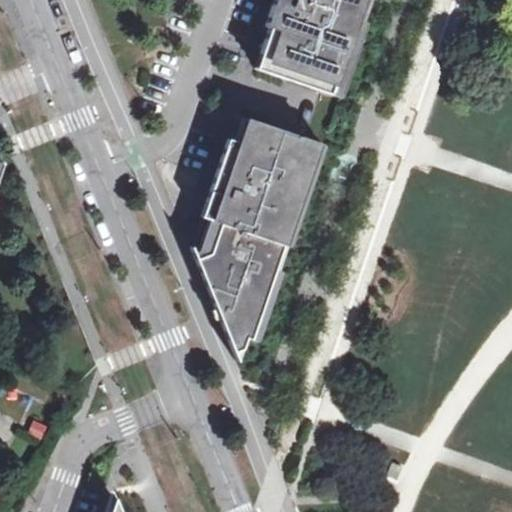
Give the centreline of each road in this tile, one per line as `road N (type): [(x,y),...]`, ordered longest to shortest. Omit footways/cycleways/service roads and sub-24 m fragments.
road 1 (tertiary): [(102,168),(196,396)]
road 2 (residential): [(217,0),(176,121),(161,140),(102,168)]
road 3 (residential): [(196,396),(80,439),(55,511)]
road 4 (tertiary): [(196,396),(241,511)]
